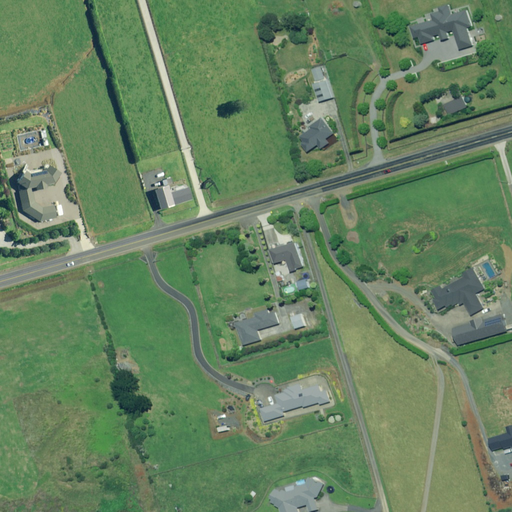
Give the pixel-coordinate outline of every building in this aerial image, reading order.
[(409,28),(415,50),(431,45),(430,40),(434,39),(436,45),(446,42),(443,33),(449,31),(455,51),(467,47),(462,29),(467,27),(463,14),(449,18),(446,7),(438,9),(439,14),(427,17),(429,22),(409,28)] [(311,85),(316,104),(333,99),(326,77),(323,78),(319,66),(310,69),(315,84),(311,85)] [(467,98),(448,104),(451,115),(470,108),(467,98)] [(306,132),(294,141),(303,154),(315,146),(319,152),(331,143),(328,139),(336,133),(323,115),(304,129),(306,132)] [(57,217),(53,205),(43,208),(35,202),(31,189),(35,188),(36,193),(47,190),(46,185),(55,182),(61,172),(48,164),(44,172),(28,174),(23,171),(15,183),(23,211),(40,223),(57,217)] [(167,185),(153,190),(160,211),(194,201),(189,185),(169,191),(167,185)] [(300,242),(274,249),(277,262),(288,259),(291,272),(306,268),(300,242)] [(466,305),(472,316),(486,309),(477,292),(486,287),(476,270),(466,275),(468,277),(445,290),(443,287),(435,291),(439,299),(436,300),(440,309),(448,305),(449,307),(453,305),(455,308),(460,305),(461,307),(466,305)] [(312,290),(309,282),(298,285),(300,293),(312,290)] [(236,323),(242,346),(263,340),(260,330),(282,324),(278,310),(272,312),(271,309),(257,313),(258,317),(236,323)] [(305,314),(293,317),(296,330),(308,327),(305,314)] [(504,315),(454,330),(459,346),(509,331),(504,315)] [(261,409),(264,419),(283,414),(281,409),(307,402),(308,405),(323,400),(324,404),(332,402),(329,391),(324,391),(322,384),(306,388),(304,383),(284,389),(285,392),(276,395),(279,404),(261,409)] [(490,438),(493,451),(511,445),(511,425),(507,427),(508,433),(490,438)] [(274,499),(273,503),(281,508),(281,511),(301,511),(301,509),(308,507),(308,511),(316,511),(319,511),(316,498),(320,497),(326,484),(313,478),(310,484),(297,487),(297,490),(289,492),(278,486),(272,498),(274,499)]
